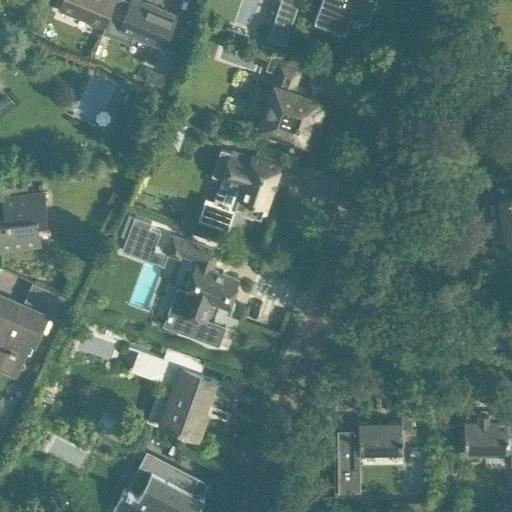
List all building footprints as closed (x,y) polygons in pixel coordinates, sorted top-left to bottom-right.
[(105,27),(115,0),(61,0),(58,8),(105,27)] [(129,0),(115,0),(105,27),(103,32),(131,44),(134,35),(164,47),(177,16),(139,0),(131,0),(131,1),(129,0)] [(299,0),(280,0),(276,14),(293,20),(299,0)] [(321,0),(315,19),(345,30),(351,13),(368,19),(374,1),(376,1),(376,0),(321,0)] [(289,34),(272,29),(268,38),(268,39),(285,44),(289,34)] [(319,117),(323,103),(319,101),(320,99),(292,90),(298,72),(304,75),(309,61),(286,53),(284,57),(273,52),(267,68),(279,73),(272,94),(257,89),(250,107),(265,113),(261,125),(279,131),(277,135),(308,146),(316,123),(312,122),(314,115),(319,117)] [(126,76),(121,86),(130,90),(125,99),(134,104),(143,85),(126,76)] [(190,123),(165,115),(157,136),(164,138),(163,142),(181,149),(190,123)] [(253,157),(233,150),(222,146),(214,173),(223,177),(223,178),(243,185),(240,192),(240,193),(236,208),(262,217),(266,202),(275,177),(279,178),(283,164),(253,154),(253,157)] [(27,176),(0,179),(0,198),(4,198),(7,218),(0,218),(0,242),(1,248),(41,243),(38,220),(48,219),(45,190),(28,192),(27,176)] [(505,198),(500,199),(508,252),(511,251),(511,186),(504,188),(505,198)] [(134,220),(125,244),(153,254),(162,230),(134,220)] [(172,234),(166,253),(181,258),(182,254),(199,260),(198,264),(197,264),(188,291),(181,311),(181,312),(173,309),(167,325),(184,331),(184,333),(221,346),(227,328),(207,321),(207,320),(215,300),(230,305),(239,279),(213,270),(220,250),(200,243),(172,234)] [(0,366),(16,374),(31,340),(36,342),(49,312),(63,318),(72,299),(33,282),(24,302),(1,292),(0,293),(0,366)] [(157,394),(148,419),(178,429),(178,426),(185,429),(184,430),(197,435),(206,409),(227,416),(238,385),(223,380),(182,366),(183,364),(166,358),(163,367),(161,366),(157,378),(176,384),(170,398),(157,394)] [(254,399),(257,384),(242,380),(238,395),(254,399)] [(114,413),(103,407),(96,421),(107,427),(114,413)] [(465,432),(459,433),(459,455),(487,454),(487,448),(505,448),(505,460),(511,459),(511,413),(489,413),(489,412),(479,413),(466,414),(466,420),(465,420),(465,432)] [(402,421),(360,422),(360,427),(339,427),(339,453),(335,453),(335,494),(351,494),(351,489),(355,489),(361,489),(361,466),(361,450),(363,450),(363,452),(375,452),(375,450),(413,450),(413,415),(402,415),(402,421)] [(242,448),(244,431),(220,427),(217,444),(242,448)] [(129,487),(128,489),(125,487),(113,509),(114,509),(115,508),(121,511),(197,511),(205,497),(192,490),(199,476),(147,448),(139,464),(151,471),(139,494),(133,491),(134,489),(129,487)] [(424,511),(425,500),(391,501),(391,511),(424,511)]
